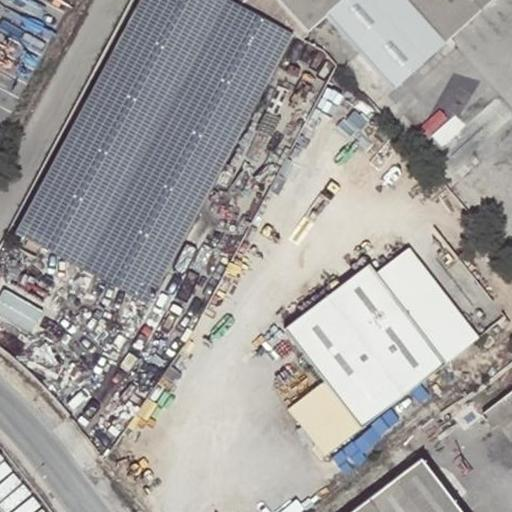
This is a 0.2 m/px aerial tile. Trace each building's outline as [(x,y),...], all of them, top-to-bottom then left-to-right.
[(221,0),(139,0),(15,233),(149,304),(292,38),(221,0)] [(228,0),(303,39),(326,18),(392,93),(496,0),(228,0)] [(290,412),(303,429),(314,444),(326,459),(446,368),(370,269),(286,332),(326,385),(290,412)] [(511,392),(482,415),(493,429),(511,414),(511,392)] [(309,447),(314,444),(303,429),(298,432),(309,447)] [(406,463),(411,470),(422,463),(416,456),(406,463)] [(460,511),(423,462),(422,463),(411,470),(385,490),(356,511),(460,511)] [(335,511),(356,511),(385,490),(378,481),(335,511)]
